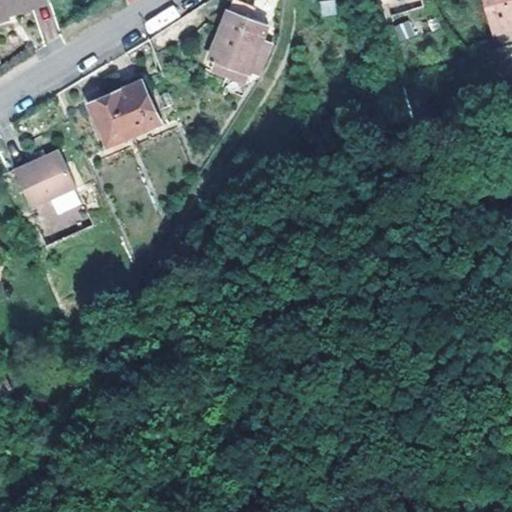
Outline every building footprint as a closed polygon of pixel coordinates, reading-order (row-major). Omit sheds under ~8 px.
[(49,0),(0,0),(0,23),(51,5),(49,0)] [(210,62),(251,77),(264,46),(280,0),(254,0),(248,18),(230,11),(210,62)] [(511,24),(511,0),(484,0),(488,30),(508,29),(508,25),(511,24)] [(276,50),(264,46),(251,77),(259,80),(276,50)] [(199,57),(193,55),(190,62),(196,64),(199,57)] [(109,147),(161,124),(141,83),(90,106),(109,147)] [(35,160),(53,199),(72,190),(54,151),(35,160)] [(53,199),(35,160),(11,172),(30,211),(53,199)] [(0,411),(6,408),(1,399),(13,391),(5,374),(0,377),(0,411)]
